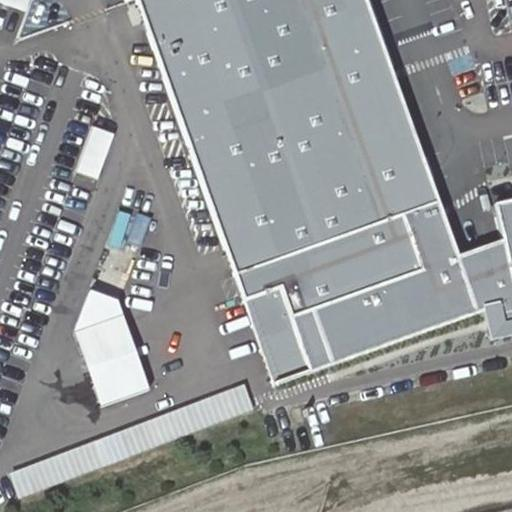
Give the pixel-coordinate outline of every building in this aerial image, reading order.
[(0,0),(0,5),(21,13),(26,0),(0,0)] [(362,0),(122,0),(123,3),(131,0),(132,0),(272,387),(485,311),(489,330),(511,324),(511,201),(491,207),(500,242),(455,258),(362,0)] [(93,181),(108,135),(87,128),(72,174),(93,181)] [(123,245),(138,249),(146,218),(131,214),(123,245)] [(110,274),(107,286),(140,295),(144,283),(110,274)] [(73,332),(99,408),(147,391),(114,301),(88,292),(73,332)] [(67,471),(250,415),(243,393),(12,465),(16,477),(39,470),(43,486),(69,478),(67,471)]
